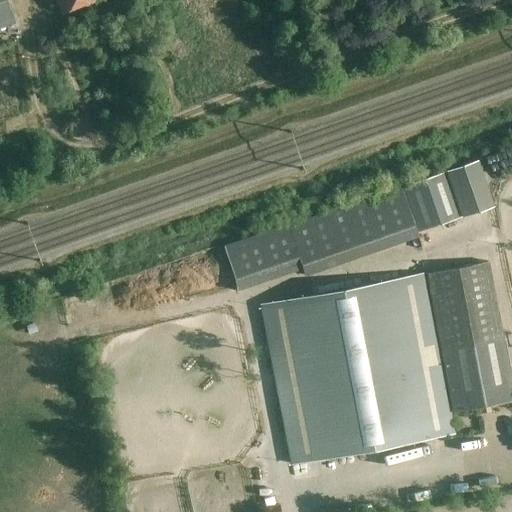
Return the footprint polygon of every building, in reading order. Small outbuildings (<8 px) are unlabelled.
[(0,0),(0,29),(15,23),(6,0),(0,0)] [(56,0),(61,14),(96,0),(95,0),(56,0)] [(478,156),(446,169),(462,216),(497,202),(478,156)] [(418,232),(462,216),(446,169),(401,184),(418,232)] [(401,185),(287,224),(224,245),(237,291),(302,269),(305,275),(418,236),(401,185)] [(457,434),(452,412),(511,401),(511,383),(504,341),(490,261),(261,305),(290,465),(457,434)] [(423,477),(385,486),(388,497),(425,488),(423,477)]
